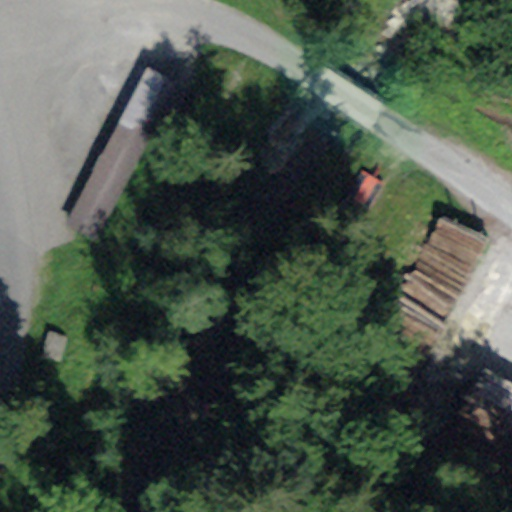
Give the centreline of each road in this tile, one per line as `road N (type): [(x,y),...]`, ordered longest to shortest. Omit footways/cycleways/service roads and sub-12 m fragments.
road 1 (track): [(511,216),(233,35),(46,0)]
road 2 (residential): [(0,214),(11,511)]
